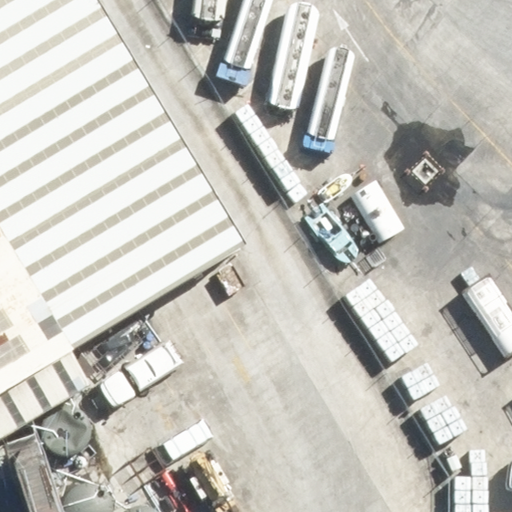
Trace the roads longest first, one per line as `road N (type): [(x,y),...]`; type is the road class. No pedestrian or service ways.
road 1 (unknown): [(294,511),(114,129),(26,0)]
road 2 (unknown): [(511,171),(386,0)]
